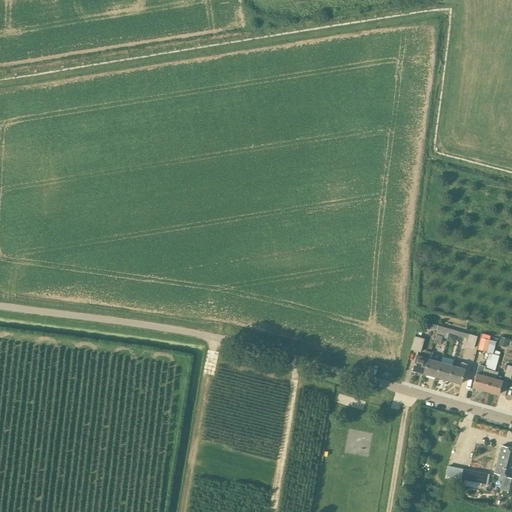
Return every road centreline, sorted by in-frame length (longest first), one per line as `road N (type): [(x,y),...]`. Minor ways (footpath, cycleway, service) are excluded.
road 1 (unclassified): [(511,420),(217,339),(0,308)]
road 2 (unknown): [(399,389),(387,511)]
